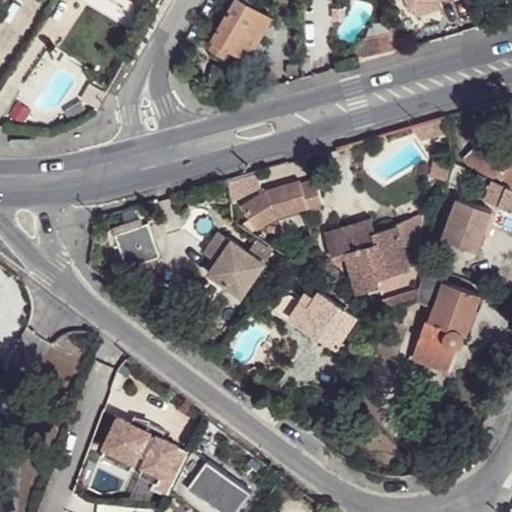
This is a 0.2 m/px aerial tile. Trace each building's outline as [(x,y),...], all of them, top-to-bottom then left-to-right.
[(105,0),(122,10),(127,0),(105,0)] [(219,36),(233,45),(251,54),(275,11),(255,0),(235,0),(216,34),(219,36)] [(406,0),(410,9),(414,8),(416,15),(442,5),(440,0),(406,0)] [(394,31),(355,38),(358,56),(397,49),(394,31)] [(233,45),(219,36),(214,45),(228,54),(233,45)] [(453,144),(465,161),(493,139),(480,122),(453,144)] [(493,139),(465,161),(464,161),(489,173),(496,168),(507,181),(511,177),(511,128),(496,142),(493,139)] [(447,183),(458,186),(462,166),(451,162),(447,183)] [(266,189),(242,204),(255,227),(277,214),(304,206),(304,211),(318,206),(317,201),(322,200),(315,178),(300,182),(299,179),(266,189)] [(501,203),(508,186),(493,179),(486,196),(501,203)] [(511,208),(511,187),(508,186),(501,203),(511,208)] [(458,192),(443,233),(477,247),(493,205),(458,192)] [(324,230),(331,257),(345,253),(355,291),(376,286),(374,278),(405,270),(394,225),(374,232),(370,218),(324,230)] [(116,232),(126,266),(160,256),(150,221),(116,232)] [(221,229),(212,242),(222,249),(218,255),(210,267),(244,290),(265,259),(221,229)] [(222,249),(212,242),(208,248),(218,255),(222,249)] [(447,267),(425,259),(415,295),(417,295),(436,303),(445,276),(447,267)] [(481,289),(445,276),(436,303),(431,319),(444,323),(439,334),(448,337),(450,341),(454,343),(457,343),(460,343),(464,339),(466,334),(464,329),(468,330),(481,289)] [(381,292),(384,303),(411,294),(409,284),(381,292)] [(358,314),(346,306),(320,289),(309,305),(299,320),(301,322),(318,333),(337,345),(358,314)] [(297,327),(301,322),(299,320),(291,315),(301,300),(291,293),(287,293),(283,296),(273,310),(297,327)] [(291,315),(299,320),(309,305),(301,300),(291,315)] [(349,301),(346,306),(358,314),(361,308),(349,301)] [(427,330),(439,334),(444,323),(431,319),(427,330)] [(314,338),(318,333),(301,322),(297,327),(314,338)] [(446,369),(454,343),(450,341),(448,337),(439,334),(427,330),(417,359),(446,369)] [(124,378),(118,371),(111,389),(121,392),(124,378)] [(151,431),(119,416),(104,448),(100,457),(130,471),(134,462),(136,463),(151,431)] [(189,451),(158,434),(142,465),(143,466),(138,476),(153,483),(151,487),(168,496),(171,489),(189,451)] [(189,451),(171,489),(202,511),(236,511),(251,492),(191,447),(189,451)]
